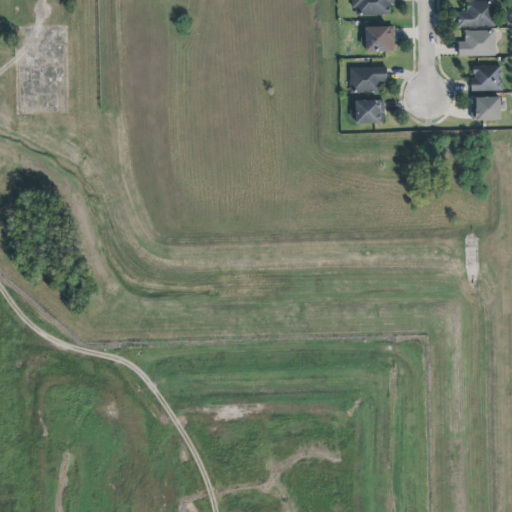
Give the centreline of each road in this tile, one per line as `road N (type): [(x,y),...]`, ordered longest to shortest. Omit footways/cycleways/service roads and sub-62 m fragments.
road 1 (track): [(0,294),(43,335),(140,360),(333,341),(415,351),(425,511)]
road 2 (track): [(140,360),(197,422),(230,511)]
